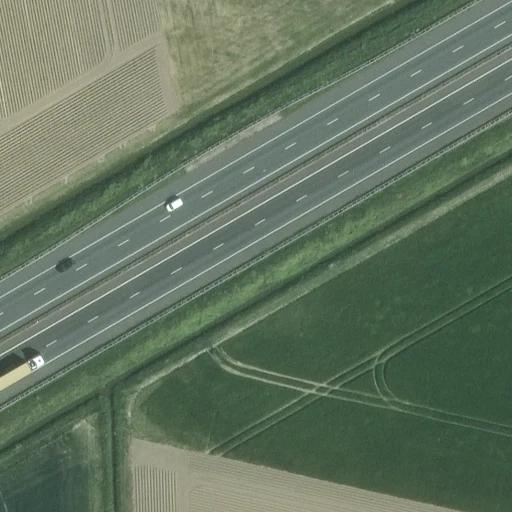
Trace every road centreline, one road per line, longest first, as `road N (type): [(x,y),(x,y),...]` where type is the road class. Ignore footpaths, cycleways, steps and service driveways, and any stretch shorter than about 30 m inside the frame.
road 1 (motorway): [(511,19),(0,316)]
road 2 (motorway): [(0,374),(511,78)]
